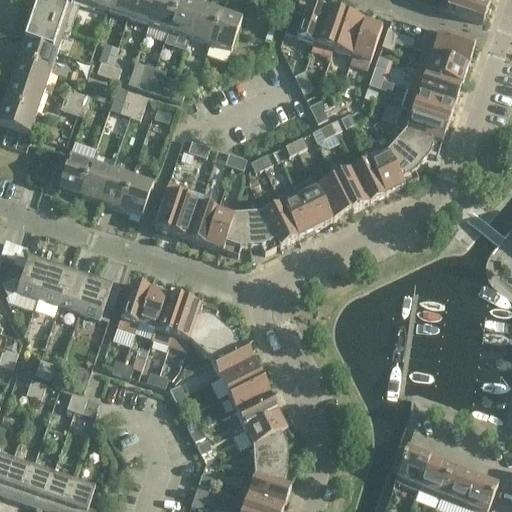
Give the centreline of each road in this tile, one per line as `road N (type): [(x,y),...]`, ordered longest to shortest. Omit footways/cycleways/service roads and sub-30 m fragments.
road 1 (residential): [(263,297),(270,283),(449,188),(498,45)]
road 2 (residential): [(137,255),(179,127),(197,134),(288,91)]
road 3 (residential): [(304,511),(326,451),(259,313),(263,297)]
road 4 (residential): [(137,255),(0,209)]
road 5 (residential): [(146,511),(163,464),(140,420),(98,405)]
road 6 (residential): [(498,45),(365,0)]
road 7 (residential): [(263,297),(137,255)]
